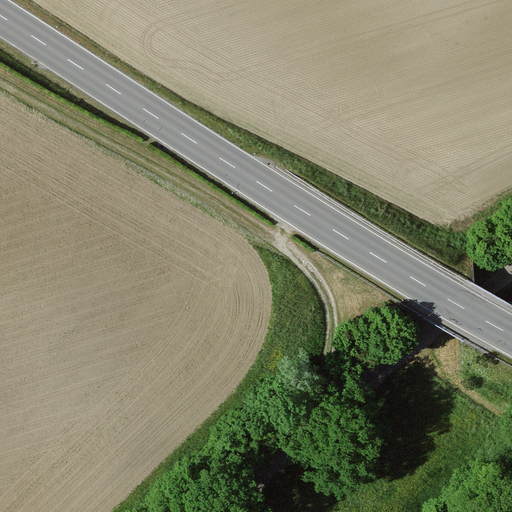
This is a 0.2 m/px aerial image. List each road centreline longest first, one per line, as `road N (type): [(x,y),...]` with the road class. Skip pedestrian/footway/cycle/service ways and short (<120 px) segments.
road 1 (secondary): [(511,328),(313,213),(0,8)]
road 2 (track): [(511,274),(419,343),(236,511)]
